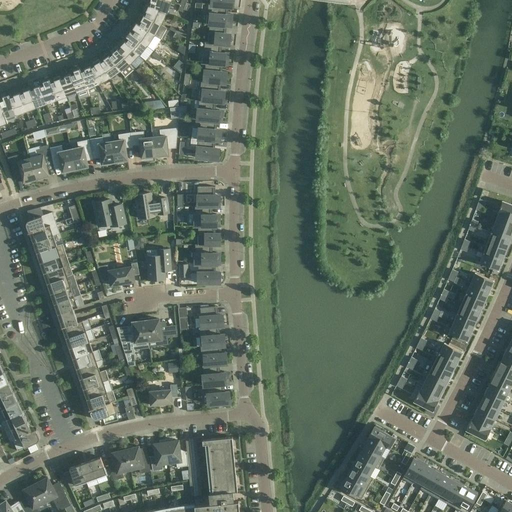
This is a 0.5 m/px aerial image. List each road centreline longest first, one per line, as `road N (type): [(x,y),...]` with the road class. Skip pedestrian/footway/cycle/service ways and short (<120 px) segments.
road 1 (residential): [(231,170),(140,177),(0,211)]
road 2 (residential): [(511,273),(432,441)]
road 3 (residential): [(245,414),(144,425),(69,445)]
road 4 (residential): [(231,170),(249,0)]
road 5 (residential): [(114,0),(94,23),(0,66)]
road 6 (residential): [(234,293),(231,170)]
road 7 (residential): [(245,414),(234,293)]
